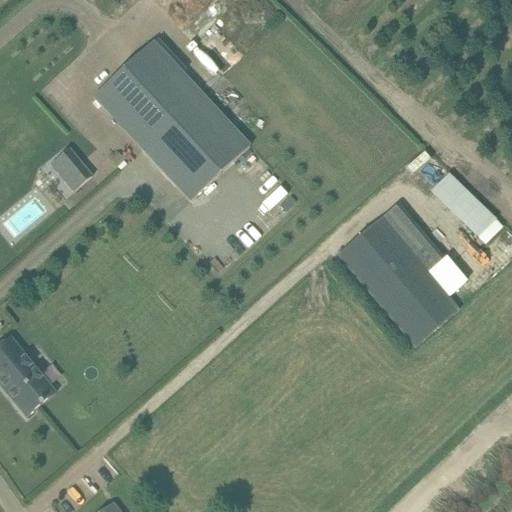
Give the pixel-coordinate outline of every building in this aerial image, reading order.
[(201,96),(152,44),(94,98),(141,150),(201,96)] [(249,149),(201,96),(141,150),(191,203),(249,149)] [(83,166),(64,182),(74,194),(93,178),(83,166)] [(483,244),(501,225),(445,172),(427,191),(483,244)] [(267,214),(289,194),(280,184),(258,203),(267,214)] [(382,219),(337,257),(415,349),(461,311),(450,298),(467,282),(446,258),(445,260),(429,274),(382,219)] [(10,339),(0,346),(0,386),(26,418),(56,394),(10,339)]
